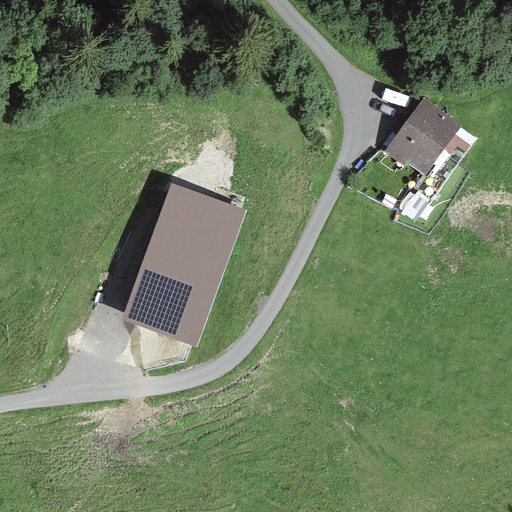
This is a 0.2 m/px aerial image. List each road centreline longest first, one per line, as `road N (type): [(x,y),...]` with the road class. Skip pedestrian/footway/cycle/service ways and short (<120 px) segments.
road 1 (track): [(353,137),(266,317),(217,369),(187,381),(0,407)]
road 2 (unclassified): [(278,0),(345,78),(353,137)]
